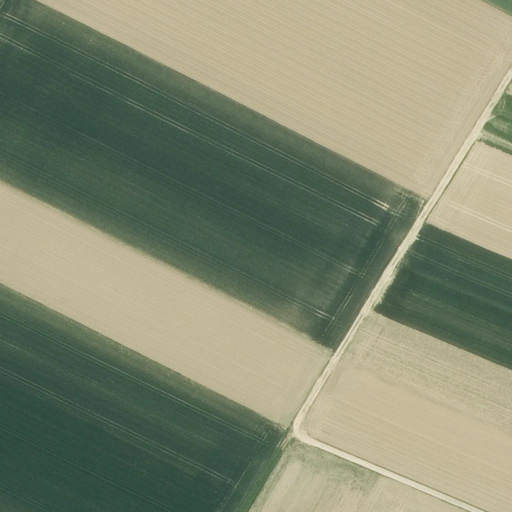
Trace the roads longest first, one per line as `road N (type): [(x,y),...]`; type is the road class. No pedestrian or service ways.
road 1 (track): [(295,438),(511,85)]
road 2 (track): [(295,438),(468,511)]
